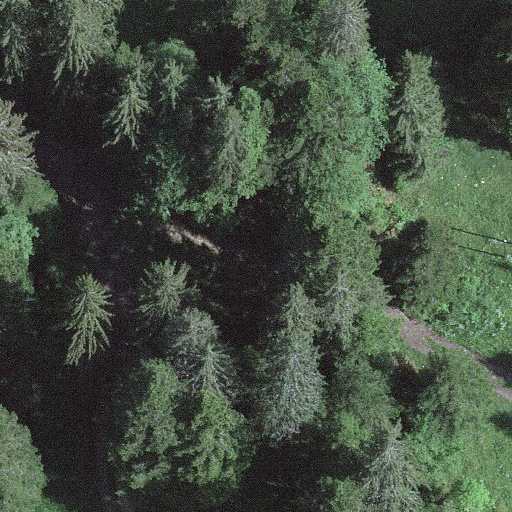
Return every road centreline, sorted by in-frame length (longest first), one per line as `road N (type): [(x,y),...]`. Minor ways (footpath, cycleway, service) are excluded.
road 1 (track): [(58,167),(328,273),(511,389)]
road 2 (track): [(119,511),(112,461),(116,342),(99,240),(58,167),(0,128)]
